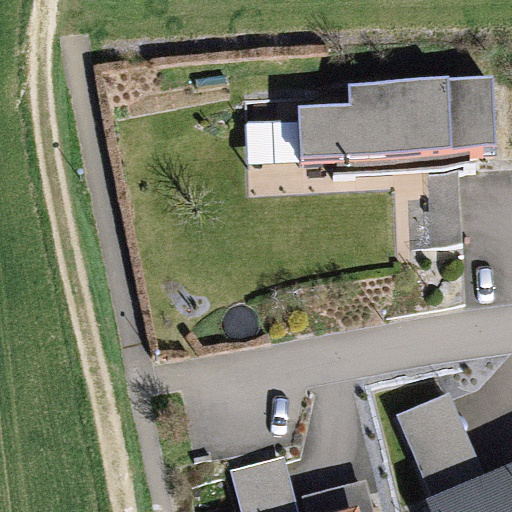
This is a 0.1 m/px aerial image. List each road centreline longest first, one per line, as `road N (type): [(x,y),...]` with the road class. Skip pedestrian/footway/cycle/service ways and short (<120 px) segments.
road 1 (track): [(114,511),(46,233),(29,91),(49,0)]
road 2 (residential): [(238,371),(511,341)]
